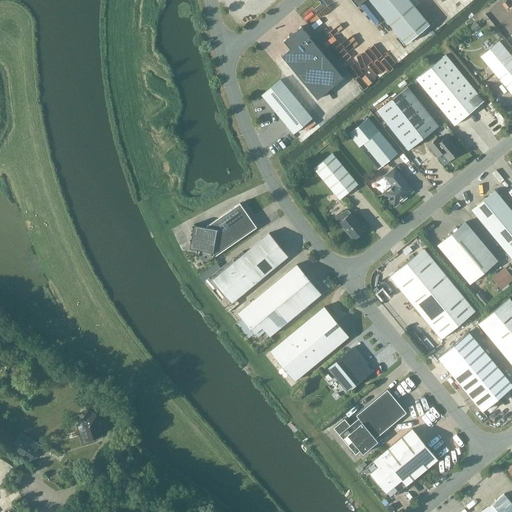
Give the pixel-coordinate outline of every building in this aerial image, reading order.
[(369,0),(406,44),(429,25),(408,0),(369,0)] [(315,19),(306,25),(312,33),(332,19),(329,15),(318,23),(315,19)] [(479,26),(475,22),(468,28),(472,33),(479,26)] [(317,100),(343,79),(301,27),(283,42),(290,50),(281,57),(317,100)] [(497,39),(502,35),(496,28),(491,32),(497,39)] [(481,56),(511,94),(511,56),(499,41),(481,56)] [(377,57),(384,66),(395,58),(389,49),(377,57)] [(435,102),(465,77),(446,54),(416,79),(435,102)] [(454,125),(484,101),(465,77),(435,102),(454,125)] [(313,118),(281,79),(261,95),(293,134),(313,118)] [(400,88),(407,83),(403,79),(397,84),(400,88)] [(439,126),(407,86),(377,110),(408,150),(439,126)] [(378,129),(378,130),(368,118),(348,134),(377,169),(397,153),(378,129)] [(440,141),(437,137),(428,145),(436,154),(441,150),(449,160),(454,156),(454,157),(456,157),(459,155),(459,153),(458,152),(460,151),(447,136),(440,141)] [(358,183),(333,152),(314,168),(339,199),(358,183)] [(383,193),(394,206),(400,201),(402,200),(406,197),(407,195),(413,190),(394,168),(385,176),(393,185),(383,193)] [(495,190),(483,199),(497,215),(508,205),(495,190)] [(497,215),(483,199),(472,209),(485,224),(497,215)] [(204,264),(216,255),(257,227),(240,203),(206,226),(194,224),(190,248),(196,249),(204,264)] [(494,236),(511,221),(511,210),(508,205),(497,215),(485,224),(494,236)] [(365,230),(349,210),(346,210),(343,213),(342,212),(340,212),(336,215),(336,218),(339,222),(353,239),(365,230)] [(498,260),(465,221),(438,245),(470,283),(498,260)] [(504,248),(511,240),(511,221),(494,236),(504,248)] [(405,238),(417,228),(414,224),(401,233),(405,238)] [(214,279),(232,301),(235,299),(288,255),(269,233),(214,279)] [(423,236),(429,244),(433,240),(427,233),(423,236)] [(390,276),(434,329),(441,338),(475,310),(424,248),(390,276)] [(269,335),(270,335),(321,293),(297,264),(238,312),(255,332),(256,332),(263,340),(269,335)] [(504,267),(492,278),(502,289),(511,280),(511,267),(510,266),(506,269),(504,267)] [(474,295),(484,306),(488,302),(479,291),(474,295)] [(511,300),(509,297),(479,323),(511,362),(511,300)] [(314,311),(324,302),(321,298),(311,308),(314,311)] [(235,299),(232,301),(224,308),(228,313),(239,303),(235,299)] [(390,314),(402,304),(399,300),(387,310),(390,314)] [(324,306),(270,351),(294,381),(349,336),(324,306)] [(469,331),(439,356),(458,380),(483,411),(511,386),(511,383),(488,354),(469,331)] [(410,334),(406,338),(415,349),(420,345),(410,334)] [(349,391),(373,371),(353,347),(329,367),(349,391)] [(431,359),(427,363),(435,373),(439,370),(431,359)] [(346,442),(397,400),(387,389),(356,415),(359,418),(350,425),(344,419),(334,427),(346,442)] [(430,398),(436,405),(440,401),(433,395),(430,398)] [(378,441),(375,438),(407,412),(397,400),(346,442),(356,454),(360,450),(363,453),(378,441)] [(440,404),(437,407),(444,416),(448,413),(440,404)] [(82,430),(85,440),(101,436),(99,427),(104,417),(89,409),(83,420),(79,421),(78,425),(79,428),(82,430)] [(366,466),(391,497),(437,459),(412,428),(366,466)] [(41,446),(21,432),(10,448),(31,461),(41,446)] [(454,444),(459,441),(454,434),(449,437),(454,444)] [(449,441),(445,443),(450,455),(454,454),(449,441)] [(449,466),(453,468),(458,460),(454,457),(449,466)] [(398,507),(408,501),(403,493),(397,496),(398,498),(394,500),(398,507)] [(511,511),(511,502),(504,493),(481,511),(511,511)] [(468,511),(476,511),(480,509),(473,500),(464,507),(468,511)]
